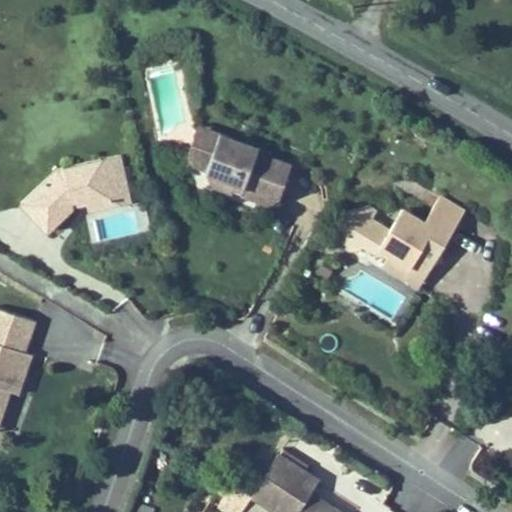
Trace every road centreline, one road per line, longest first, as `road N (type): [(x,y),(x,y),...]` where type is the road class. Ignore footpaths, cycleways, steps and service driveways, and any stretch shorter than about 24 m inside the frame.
road 1 (residential): [(483,511),(214,341),(176,345),(150,375)]
road 2 (tertiary): [(511,139),(273,0)]
road 3 (residential): [(150,375),(104,511)]
